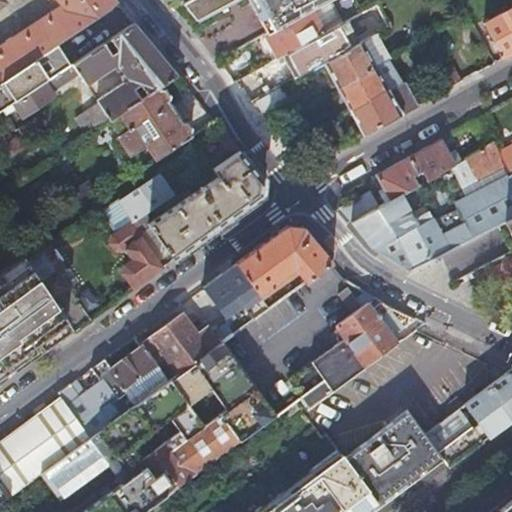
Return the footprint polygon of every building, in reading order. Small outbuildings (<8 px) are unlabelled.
[(56,44),(119,3),(115,0),(58,0),(61,2),(56,6),(0,43),(0,80),(44,52),(56,44)] [(187,0),(183,3),(198,22),(223,8),(222,6),(232,0),(248,0),(253,7),(266,33),(310,7),(323,0),(187,0)] [(382,15),(376,3),(345,20),(352,31),(382,15)] [(503,58),(511,52),(511,6),(484,22),(498,48),(503,58)] [(264,37),(257,40),(261,48),(264,52),(270,49),(275,58),(299,45),(324,32),(310,7),(266,33),(262,35),(264,37)] [(96,99),(109,118),(119,112),(140,98),(131,84),(138,80),(148,93),(157,86),(176,74),(147,38),(133,21),(110,37),(119,50),(112,55),(102,42),(70,63),(58,71),(26,92),(12,102),(21,116),(53,95),(51,92),(77,71),(85,82),(112,64),(115,68),(119,65),(125,73),(121,76),(124,80),(96,99)] [(341,22),(324,32),(299,45),(301,48),(312,69),(322,63),(354,45),(341,22)] [(375,66),(389,58),(375,34),(361,42),(375,66)] [(336,88),(375,66),(361,42),(354,45),(322,63),(336,88)] [(58,71),(70,63),(56,44),(44,52),(58,71)] [(0,80),(0,109),(2,108),(8,104),(12,102),(26,92),(58,71),(44,52),(0,80)] [(439,62),(426,69),(432,80),(426,83),(434,96),(452,85),(439,62)] [(383,80),(375,66),(336,88),(339,92),(349,111),(402,82),(397,72),(383,80)] [(272,75),(243,92),(252,103),(279,87),(272,75)] [(354,119),(363,135),(416,106),(416,105),(403,81),(402,82),(349,111),(354,119)] [(146,144),(155,159),(190,136),(173,110),(157,86),(148,93),(140,98),(119,112),(129,128),(119,135),(131,154),(146,144)] [(252,103),(262,115),(287,101),(279,87),(252,103)] [(85,133),(108,119),(98,103),(75,117),(85,133)] [(11,109),(8,104),(2,108),(5,113),(11,109)] [(483,149),(493,144),(495,143),(482,115),(469,123),(483,149)] [(214,120),(209,124),(216,133),(221,129),(217,124),(214,120)] [(221,129),(216,133),(233,154),(239,150),(225,134),(221,129)] [(408,156),(423,182),(441,172),(456,164),(452,158),(441,138),(408,156)] [(509,177),(511,175),(511,143),(497,151),(503,164),(508,176),(509,177)] [(451,191),(503,164),(497,151),(493,144),(483,149),(456,164),(441,172),(451,191)] [(263,180),(239,150),(233,154),(192,181),(197,190),(191,194),(189,191),(183,195),(185,198),(147,224),(169,254),(172,259),(220,223),(261,194),(263,180)] [(399,193),(400,194),(423,182),(408,156),(376,174),(385,191),(390,198),(399,193)] [(172,195),(156,172),(103,207),(118,230),(113,234),(112,241),(117,248),(124,249),(132,243),(149,268),(160,261),(140,232),(141,232),(139,229),(133,221),(140,216),(172,195)] [(408,270),(503,221),(511,216),(511,182),(509,177),(508,176),(455,204),(465,223),(442,236),(428,211),(414,219),(400,194),(399,193),(390,198),(384,201),(378,204),(350,220),(373,248),(401,266),(408,270)] [(370,191),(339,207),(350,220),(378,204),(370,191)] [(390,198),(385,191),(380,194),(384,201),(390,198)] [(140,216),(133,221),(139,229),(147,224),(140,216)] [(511,216),(503,221),(511,235),(511,234),(511,216)] [(147,224),(139,229),(141,232),(140,232),(160,261),(169,254),(147,224)] [(329,264),(332,261),(302,227),(286,225),(263,243),(235,263),(259,296),(297,269),(306,280),(329,264)] [(64,266),(49,243),(25,259),(28,264),(41,282),(56,272),(64,266)] [(0,376),(3,374),(8,371),(12,367),(43,345),(47,350),(73,331),(41,282),(28,264),(0,284),(0,376)] [(41,282),(73,331),(81,325),(88,320),(56,272),(41,282)] [(243,301),(222,273),(206,284),(202,287),(224,315),(243,301)] [(307,407),(396,342),(367,302),(335,325),(344,338),(287,380),(299,397),(307,407)] [(176,374),(221,341),(246,324),(238,314),(212,332),(207,325),(195,334),(179,313),(140,342),(142,344),(156,363),(160,369),(168,363),(176,374)] [(143,511),(273,415),(221,341),(176,374),(168,380),(158,387),(108,423),(42,471),(61,497),(203,395),(217,414),(195,430),(190,423),(116,477),(120,484),(82,511),(143,511)] [(156,363),(142,344),(124,356),(109,367),(103,359),(96,364),(102,373),(103,372),(105,375),(117,390),(156,363)] [(43,345),(12,367),(16,372),(47,350),(43,345)] [(158,387),(168,380),(160,369),(156,363),(117,390),(105,375),(103,372),(102,373),(96,364),(90,369),(98,380),(101,378),(116,399),(126,393),(130,399),(154,382),(158,387)] [(424,433),(443,459),(449,467),(484,441),(462,412),(468,409),(489,437),(511,420),(511,365),(502,373),(445,417),(424,433)] [(0,478),(11,493),(42,471),(108,423),(100,411),(116,399),(101,378),(98,380),(78,396),(69,384),(66,386),(58,392),(60,396),(22,423),(0,439),(0,478)] [(372,511),(443,459),(424,433),(406,409),(343,457),(340,452),(260,511),(372,511)] [(0,501),(11,493),(0,478),(0,501)] [(511,511),(511,493),(486,511),(511,511)]
